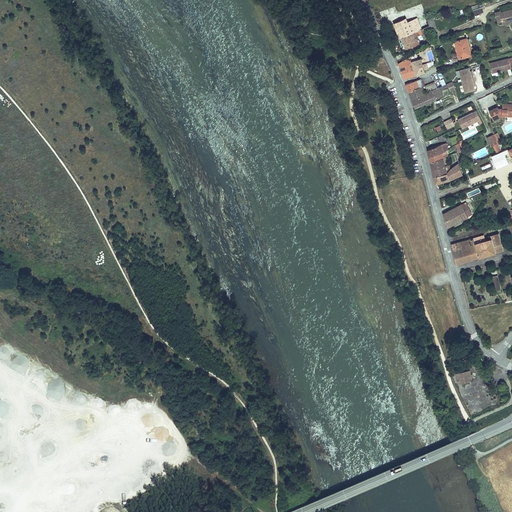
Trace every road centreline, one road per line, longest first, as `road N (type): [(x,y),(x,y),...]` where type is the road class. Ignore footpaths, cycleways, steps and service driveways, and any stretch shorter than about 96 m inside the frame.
road 1 (tertiary): [(496,358),(474,335),(461,302),(415,125)]
road 2 (secondary): [(304,511),(479,435)]
road 3 (tertiary): [(415,125),(361,0)]
